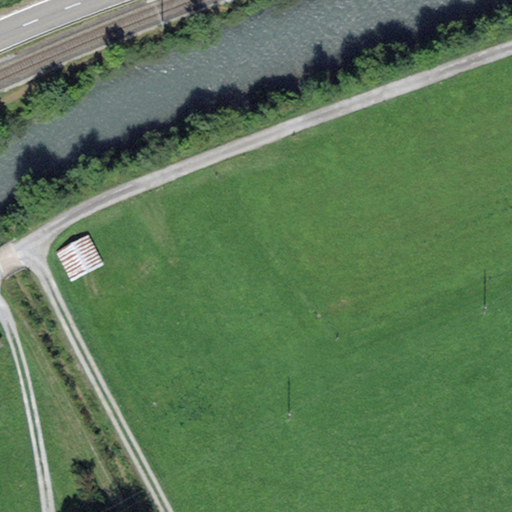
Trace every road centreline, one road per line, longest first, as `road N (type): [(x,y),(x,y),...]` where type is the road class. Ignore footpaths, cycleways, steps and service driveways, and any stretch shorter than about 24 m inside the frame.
road 1 (residential): [(511,47),(81,210),(17,250)]
road 2 (track): [(167,511),(28,243)]
road 3 (track): [(123,511),(22,329),(6,315)]
road 4 (track): [(46,511),(30,400),(0,306)]
